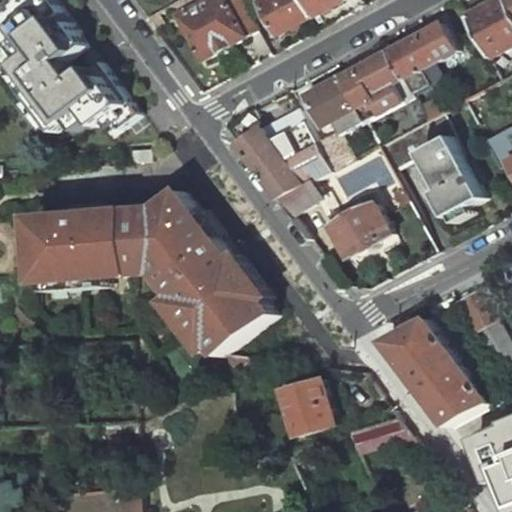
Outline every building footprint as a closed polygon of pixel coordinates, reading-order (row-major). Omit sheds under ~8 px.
[(62,2),(60,0),(7,0),(13,67),(25,66),(36,80),(30,86),(66,132),(81,120),(89,131),(104,119),(109,125),(121,115),(131,127),(146,115),(136,102),(107,62),(86,77),(75,62),(95,46),(62,2)] [(231,0),(217,0),(184,17),(206,59),(262,29),(245,0),(243,0),(234,5),(231,0)] [(261,0),(281,35),(314,18),(304,0),(261,0)] [(304,0),(314,18),(346,0),(304,0)] [(511,5),(509,0),(502,0),(469,18),(492,59),(511,47),(511,5)] [(429,35),(396,53),(418,93),(433,85),(426,71),(444,62),(429,35)] [(396,53),(348,78),(364,108),(372,123),(420,97),(418,93),(396,53)] [(348,78),(313,97),(329,128),(340,122),(364,108),(348,78)] [(495,87),(469,101),(483,125),(510,113),(495,87)] [(449,94),(426,107),(433,120),(447,113),(456,107),(449,94)] [(364,108),(340,122),(345,130),(353,133),(372,123),(364,108)] [(306,111),(270,130),(269,131),(310,187),(315,184),(339,171),(328,152),(306,111)] [(433,120),(385,146),(398,170),(425,156),(459,137),(447,113),(433,120)] [(268,128),(244,146),(258,165),(285,201),(310,187),(269,131),(270,130),(268,128)] [(459,137),(425,156),(445,192),(441,194),(455,219),(492,199),(459,137)] [(340,145),(328,152),(339,171),(353,162),(345,147),(340,145)] [(137,164),(156,163),(156,151),(136,151),(137,164)] [(312,209),(325,200),(315,184),(310,187),(285,201),(298,217),(312,209)] [(413,198),(408,188),(399,192),(405,203),(413,198)] [(340,228),(383,205),(376,192),(333,215),(340,228)] [(274,302),(192,195),(162,218),(156,219),(155,213),(44,220),(49,283),(55,283),(87,281),(102,280),(118,279),(146,277),(145,267),(160,265),(185,298),(204,324),(222,348),(230,358),(233,356),(285,316),(274,302)] [(383,205),(340,228),(356,258),(400,235),(383,205)] [(491,290),(462,305),(477,333),(479,333),(511,394),(511,393),(511,335),(503,319),(506,318),(491,290)] [(442,316),(392,343),(422,383),(454,427),(498,404),(441,328),(447,324),(442,316)] [(255,358),(233,356),(234,367),(253,369),(255,358)] [(331,380),(290,392),(304,438),(345,426),(331,380)] [(405,419),(355,434),(365,454),(419,438),(405,419)] [(508,482),(511,491),(511,424),(511,425),(511,428),(480,441),(498,486),(508,482)] [(148,511),(147,489),(124,491),(125,511),(148,511)]
